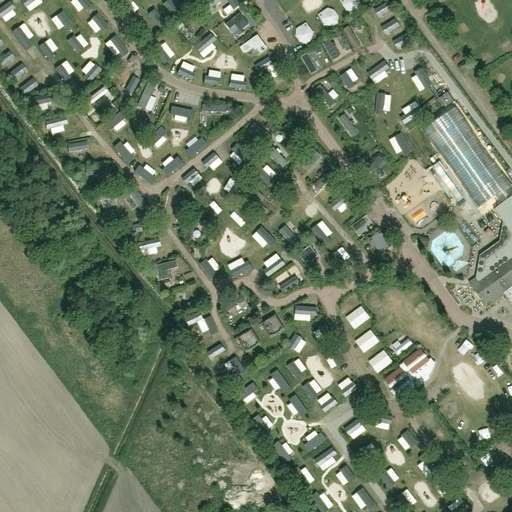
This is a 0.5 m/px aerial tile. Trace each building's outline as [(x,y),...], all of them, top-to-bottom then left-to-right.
[(80,0),(68,0),(69,0),(76,9),(84,3),(80,0)] [(222,0),(212,0),(219,11),(226,7),(222,0)] [(343,0),(342,4),(347,11),(355,12),(360,9),(360,2),(359,0),(343,0)] [(455,7),(445,15),(452,24),(462,16),(455,7)] [(321,19),(325,26),(334,26),(338,23),(339,16),(335,10),(331,12),(328,8),(324,11),(321,19)] [(88,24),(97,19),(90,10),(82,15),(88,24)] [(240,13),(225,25),(229,29),(235,24),(240,31),(249,24),(240,13)] [(159,15),(152,19),(157,27),(164,23),(159,15)] [(49,23),(43,26),(50,36),(55,32),(49,23)] [(102,23),(93,29),(100,39),(109,34),(102,23)] [(351,24),(344,27),(357,51),(363,47),(351,24)] [(393,39),(406,30),(402,24),(394,30),(392,27),(382,33),(386,38),(390,35),(393,39)] [(314,33),(309,26),(301,26),(297,28),(296,36),(300,42),(304,39),(306,44),(311,41),(314,33)] [(258,35),(240,47),(245,54),(256,46),(261,53),(268,48),(258,35)] [(169,62),(175,57),(160,39),(154,44),(169,62)] [(501,39),(496,42),(500,49),(505,45),(501,39)] [(105,51),(115,50),(115,42),(105,43),(105,51)] [(0,51),(3,57),(15,49),(12,44),(0,51)] [(330,49),(336,60),(343,57),(337,45),(330,49)] [(482,54),(485,67),(493,65),(490,52),(482,54)] [(310,74),(320,71),(316,57),(306,59),(310,74)] [(97,61),(92,67),(99,74),(105,68),(97,61)] [(123,88),(136,67),(128,63),(115,83),(123,88)] [(349,70),(341,74),(346,86),(354,83),(349,70)] [(42,80),(45,85),(52,81),(49,76),(42,80)] [(150,82),(139,107),(148,111),(159,86),(150,82)] [(95,107),(110,94),(105,88),(90,101),(95,107)] [(333,99),(339,96),(335,89),(329,92),(333,99)] [(345,113),(340,117),(356,136),(361,132),(345,113)] [(259,114),(237,135),(260,158),(282,135),(277,127),(259,114)] [(391,134),(400,144),(411,133),(402,123),(391,134)] [(236,136),(212,156),(242,185),(262,162),(236,136)] [(131,158),(145,147),(138,139),(124,150),(131,158)] [(316,139),(284,173),(292,181),(307,186),(333,163),(316,139)] [(70,146),(72,155),(90,151),(88,142),(70,146)] [(280,161),(285,156),(275,145),(270,150),(280,161)] [(452,158),(477,196),(495,184),(470,146),(452,158)] [(374,172),(382,168),(382,166),(386,163),(386,156),(378,152),(372,157),(372,159),(371,162),(369,160),(367,162),(367,166),(368,170),(374,172)] [(157,159),(142,170),(147,177),(162,166),(157,159)] [(205,178),(218,168),(213,161),(200,172),(205,178)] [(109,165),(86,169),(87,175),(101,173),(102,182),(111,180),(110,171),(109,165)] [(440,174),(439,175),(446,186),(453,182),(442,165),(436,169),(440,174)] [(132,187),(108,190),(109,198),(124,196),(125,203),(133,203),(132,195),(133,195),(132,187)] [(170,191),(167,212),(176,213),(180,193),(170,191)] [(340,194),(332,202),(340,210),(348,202),(340,194)] [(511,197),(495,210),(504,222),(500,241),(481,255),(476,278),(476,279),(470,283),(487,307),(505,294),(511,304),(511,197)] [(360,213),(364,210),(359,203),(355,206),(360,213)] [(438,213),(442,207),(436,203),(432,208),(438,213)] [(231,233),(244,220),(238,213),(225,227),(231,233)] [(362,238),(377,228),(373,222),(369,224),(365,218),(354,226),(362,238)] [(314,221),(308,227),(322,242),(329,236),(314,221)] [(261,227),(246,242),(253,249),(261,241),(260,241),(267,234),(261,227)] [(391,245),(381,231),(370,240),(380,254),(391,245)] [(419,237),(418,247),(428,249),(430,239),(419,237)] [(303,253),(308,262),(318,256),(313,247),(303,253)] [(343,277),(353,273),(346,254),(337,258),(343,277)] [(213,255),(206,260),(214,273),(222,268),(213,255)] [(279,257),(261,263),(263,270),(281,263),(279,257)] [(177,260),(158,264),(162,279),(169,277),(167,269),(178,267),(177,260)] [(286,294),(303,284),(299,278),(283,288),(286,294)] [(220,300),(218,305),(219,312),(226,328),(232,332),(237,333),(241,330),(269,312),(268,310),(259,303),(252,294),(247,290),(242,290),(227,294),(222,297),(220,300)] [(411,300),(416,305),(425,297),(420,292),(411,300)] [(184,312),(205,306),(202,298),(182,304),(184,312)] [(302,317),(316,306),(311,300),(297,310),(302,317)] [(369,317),(362,307),(352,314),(359,324),(369,317)] [(276,313),(261,322),(270,339),(286,329),(276,313)] [(218,331),(204,318),(192,331),(206,344),(218,331)] [(386,337),(400,326),(395,319),(381,330),(386,337)] [(252,327),(237,336),(246,353),(262,343),(252,327)] [(378,341),(371,331),(361,338),(368,348),(378,341)] [(393,342),(401,351),(412,340),(404,332),(393,342)] [(467,355),(471,340),(462,337),(458,352),(467,355)] [(240,369),(246,364),(230,344),(224,349),(240,369)] [(297,346),(291,350),(298,360),(304,355),(297,346)] [(331,350),(323,355),(329,365),(337,360),(331,350)] [(392,361),(385,351),(374,358),(382,368),(392,361)] [(392,396),(409,394),(412,392),(412,388),(415,387),(421,383),(422,380),(426,381),(429,378),(435,363),(433,363),(431,360),(429,361),(420,351),(399,367),(401,369),(385,381),(393,390),(391,392),(392,394),(392,396)] [(484,351),(478,358),(486,365),(492,358),(484,351)] [(270,363),(277,373),(286,368),(280,357),(270,363)] [(257,373),(263,384),(270,380),(263,369),(257,373)] [(495,386),(508,377),(502,369),(489,377),(495,386)] [(336,385),(348,379),(344,370),(331,375),(336,385)] [(355,382),(343,390),(348,399),(360,391),(355,382)] [(451,420),(456,416),(449,407),(445,411),(451,420)] [(464,435),(474,425),(466,417),(456,426),(464,435)] [(266,432),(275,426),(270,419),(261,426),(266,432)] [(346,421),(342,424),(348,432),(352,429),(346,421)] [(394,430),(400,439),(412,432),(405,422),(394,430)] [(504,422),(498,424),(502,432),(507,430),(504,422)] [(440,432),(443,443),(452,440),(448,429),(440,432)] [(282,437),(285,444),(292,441),(289,434),(282,437)] [(277,441),(281,448),(285,445),(281,438),(277,441)] [(478,439),(471,446),(478,453),(485,447),(478,439)] [(408,447),(413,456),(423,451),(418,442),(408,447)] [(296,451),(288,457),(294,465),(302,459),(296,451)] [(482,460),(485,468),(492,464),(490,457),(482,460)] [(471,458),(463,464),(469,472),(477,466),(471,458)] [(384,478),(392,471),(387,465),(379,472),(384,478)] [(444,476),(437,481),(444,489),(450,484),(444,476)] [(320,502),(327,497),(320,488),(313,493),(320,502)] [(416,503),(411,490),(405,493),(410,506),(416,503)] [(459,492),(451,496),(454,504),(462,501),(459,492)] [(330,505),(334,511),(339,511),(343,510),(336,500),(330,505)]
